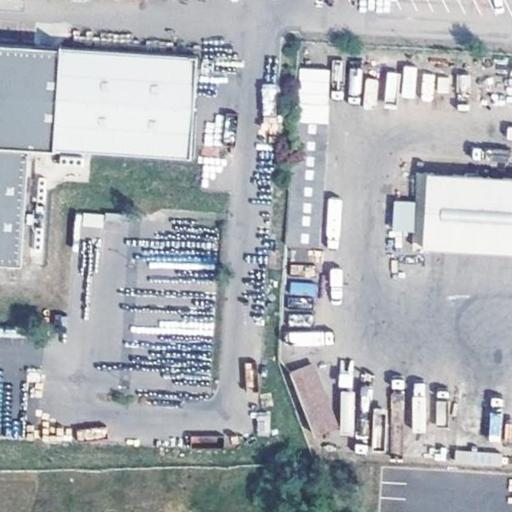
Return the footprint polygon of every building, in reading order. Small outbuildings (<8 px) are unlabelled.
[(60,47),(0,42),(0,260),(22,262),(29,146),(54,148),(60,47)] [(60,47),(54,148),(192,157),(198,55),(60,47)] [(290,216),(288,246),(322,248),(326,123),(297,122),(290,216)] [(511,179),(418,173),(415,245),(511,251),(511,179)] [(75,228),(102,228),(102,213),(74,213),(75,228)] [(333,426),(308,361),(286,370),(310,434),(333,426)]
